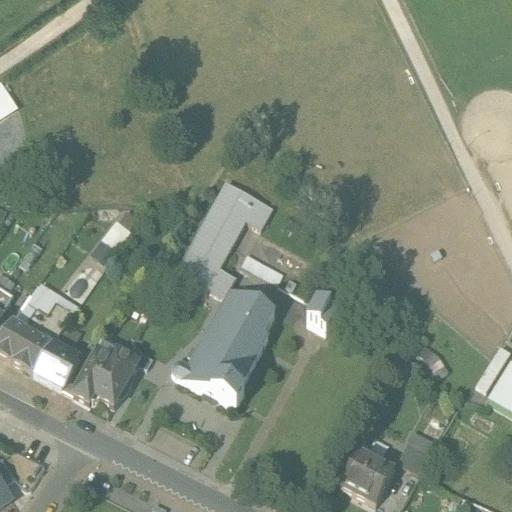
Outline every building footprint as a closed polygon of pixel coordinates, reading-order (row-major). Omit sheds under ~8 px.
[(0,89),(0,121),(14,111),(0,89)] [(223,306),(229,296),(233,289),(217,279),(245,229),(260,237),(272,216),(225,190),(173,282),(205,300),(207,297),(223,306)] [(111,233),(124,243),(130,235),(118,225),(111,233)] [(257,238),(244,272),(282,286),(295,252),(257,238)] [(0,329),(3,325),(0,323),(0,320),(11,303),(7,300),(14,290),(5,284),(0,290),(0,329)] [(21,296),(12,309),(21,315),(29,302),(21,296)] [(171,379),(172,381),(235,416),(243,401),(238,398),(267,345),(262,342),(274,321),(229,296),(223,306),(197,353),(192,350),(187,361),(191,363),(187,370),(180,366),(178,366),(176,367),(174,368),(173,369),(172,371),(171,373),(171,375),(171,377),(171,379)] [(31,337),(29,341),(11,368),(33,380),(50,352),(51,352),(58,342),(66,331),(73,320),(55,309),(47,322),(35,315),(28,327),(31,337)] [(335,321),(317,311),(306,330),(325,340),(335,321)] [(0,362),(11,368),(29,341),(11,328),(0,344),(0,362)] [(66,331),(58,342),(73,350),(83,335),(78,332),(76,336),(66,331)] [(138,370),(101,349),(72,401),(89,411),(91,408),(92,409),(98,407),(99,405),(113,413),(121,399),(123,400),(132,385),(130,384),(138,370)] [(51,352),(50,352),(33,380),(61,395),(78,367),(51,352)] [(511,425),(511,373),(509,372),(486,410),(511,425)] [(407,450),(396,471),(420,483),(431,463),(407,450)] [(375,511),(394,477),(357,457),(339,493),(374,511),(375,511)] [(0,487),(4,492),(14,485),(0,466),(0,487)] [(0,509),(11,502),(4,492),(0,487),(0,509)]
